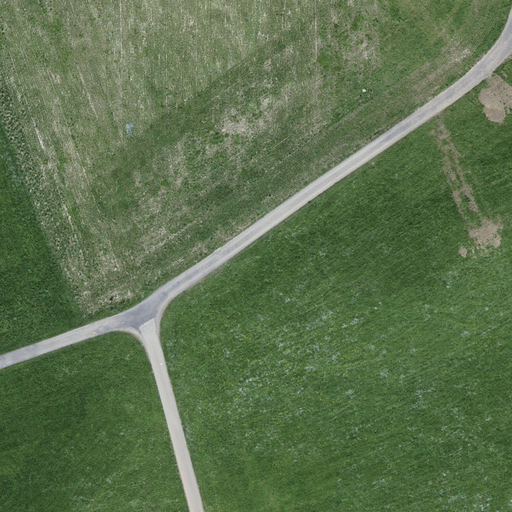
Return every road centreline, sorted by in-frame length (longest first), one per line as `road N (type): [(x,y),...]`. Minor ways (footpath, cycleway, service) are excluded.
road 1 (track): [(511,50),(141,313)]
road 2 (track): [(141,313),(197,511)]
road 3 (track): [(141,313),(0,362)]
